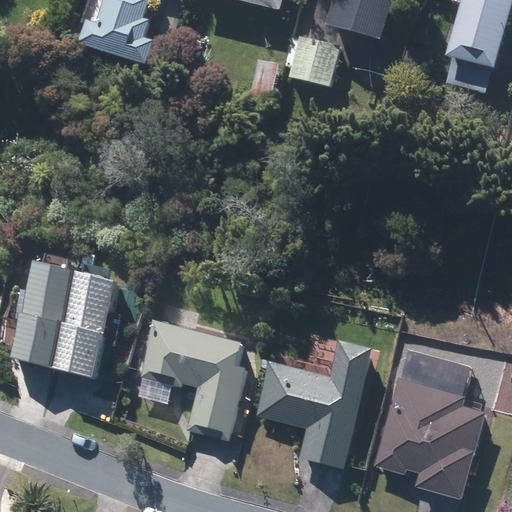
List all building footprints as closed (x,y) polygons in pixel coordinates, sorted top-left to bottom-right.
[(89,23),(81,47),(149,68),(156,44),(146,41),(151,24),(144,22),(150,0),(107,0),(99,26),(89,23)] [(223,0),(282,15),(285,0),(223,0)] [(394,0),(336,0),(328,28),(381,43),(394,0)] [(497,72),(511,15),(511,0),(465,0),(449,59),(455,61),(449,84),(486,94),(492,71),(497,72)] [(302,40),(292,80),(332,90),(342,50),(302,40)] [(119,286),(38,266),(15,359),(96,379),(119,286)] [(245,347),(159,325),(145,380),(183,390),(184,386),(201,390),(189,433),(231,443),(249,372),(239,369),(245,347)] [(346,470),(375,353),(342,345),(333,382),(271,367),(259,418),(309,431),(302,460),(346,470)] [(466,399),(402,381),(376,467),(407,476),(409,470),(422,474),(418,488),(463,501),(488,416),(463,408),(466,399)]
